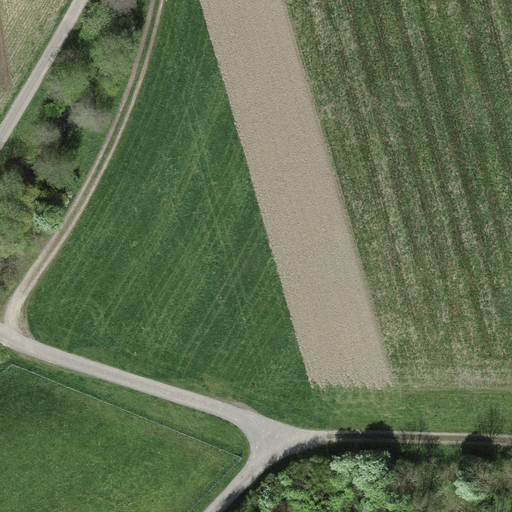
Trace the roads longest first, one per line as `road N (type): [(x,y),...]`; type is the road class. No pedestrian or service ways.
road 1 (track): [(11,338),(17,301),(115,135),(157,0)]
road 2 (track): [(273,439),(240,419),(0,332)]
road 3 (track): [(273,439),(511,444)]
road 4 (track): [(0,136),(80,0)]
